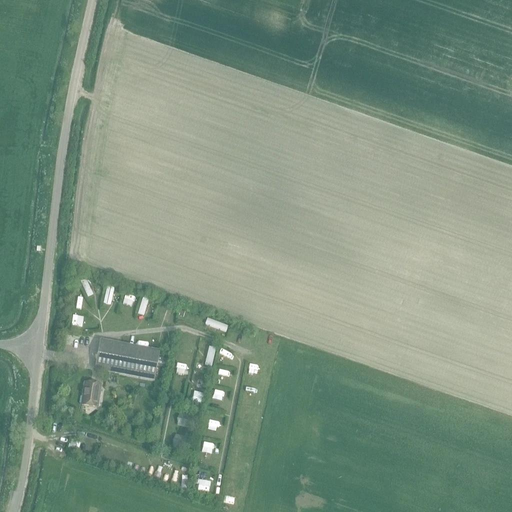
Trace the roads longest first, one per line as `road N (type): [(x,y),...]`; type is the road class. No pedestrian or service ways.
road 1 (unclassified): [(30,353),(94,0)]
road 2 (unclassified): [(11,511),(30,353)]
